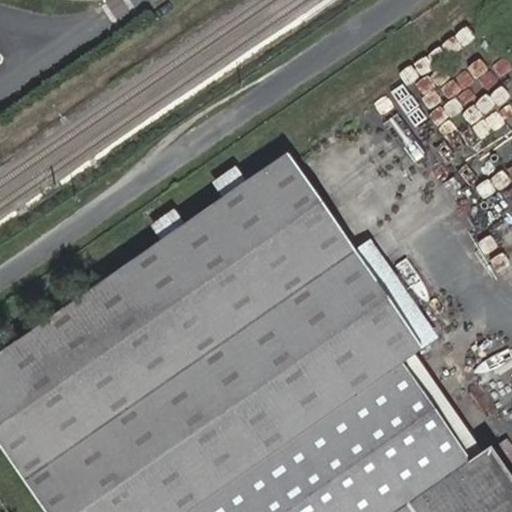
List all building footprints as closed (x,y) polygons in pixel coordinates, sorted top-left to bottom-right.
[(485,58),(458,68),(467,93),(495,82),(485,58)] [(511,511),(511,481),(490,450),(483,454),(470,463),(402,364),(415,355),(421,351),(353,252),(287,156),(247,184),(223,200),(184,227),(161,243),(0,354),(0,447),(44,511),(511,511)] [(213,184),(223,200),(247,184),(240,174),(236,168),(213,184)] [(150,228),(161,243),(184,227),(174,211),(150,228)] [(421,351),(438,339),(370,241),(353,252),(421,351)] [(402,364),(470,463),(483,454),(415,355),(402,364)]
